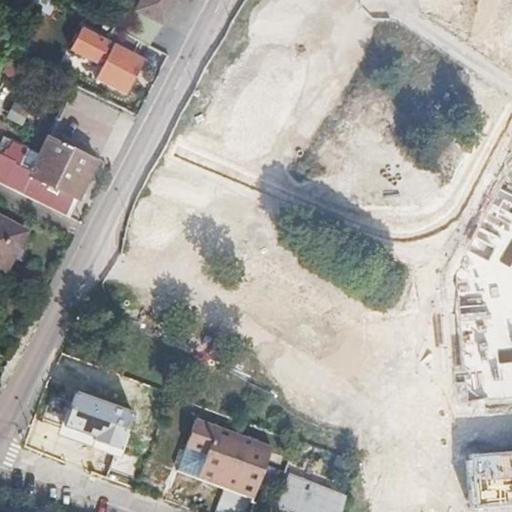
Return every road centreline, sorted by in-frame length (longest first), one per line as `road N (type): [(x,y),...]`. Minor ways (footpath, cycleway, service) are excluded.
road 1 (residential): [(0,426),(223,0)]
road 2 (unknown): [(181,294),(280,122),(373,0)]
road 3 (unknown): [(181,294),(351,410)]
road 4 (residential): [(0,451),(160,511)]
road 5 (unknown): [(377,0),(511,90)]
